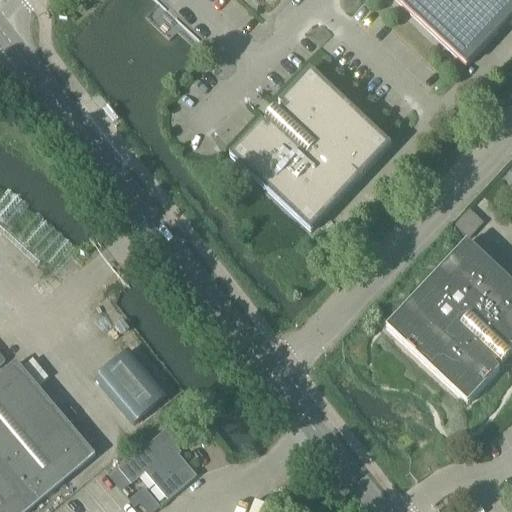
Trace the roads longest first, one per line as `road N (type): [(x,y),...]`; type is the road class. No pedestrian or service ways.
road 1 (unclassified): [(275,381),(0,35)]
road 2 (unclassified): [(275,381),(511,129)]
road 3 (unclassified): [(194,0),(260,63),(320,0)]
road 4 (unclassified): [(376,511),(275,381)]
road 5 (unknown): [(312,429),(211,511)]
